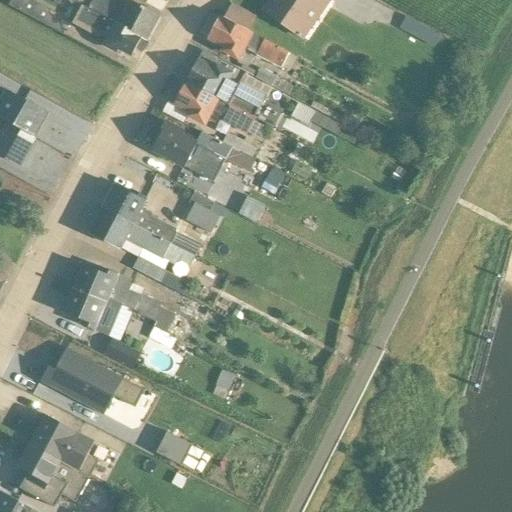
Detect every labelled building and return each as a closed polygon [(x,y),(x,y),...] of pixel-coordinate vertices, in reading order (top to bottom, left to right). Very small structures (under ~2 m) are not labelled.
[(39,0),(13,0),(11,10),(54,22),(58,5),(39,0)] [(68,3),(80,9),(73,25),(82,30),(81,31),(100,40),(103,35),(106,36),(106,37),(101,47),(116,53),(118,50),(131,57),(141,39),(70,0),(68,3)] [(70,0),(145,41),(158,18),(125,0),(118,0),(116,3),(110,0),(70,0)] [(302,40),(331,0),(271,0),(263,12),(302,40)] [(254,19),(232,6),(224,20),(248,32),(254,19)] [(219,17),(207,41),(221,48),(219,52),(238,62),(246,47),(257,53),(256,56),(280,69),(281,68),(288,72),(295,59),(219,17)] [(406,18),(399,30),(445,54),(452,42),(406,18)] [(236,69),(202,52),(186,83),(254,119),(265,98),(240,85),(239,87),(229,82),(236,69)] [(243,67),(240,71),(288,96),(292,87),(276,79),(276,77),(260,69),(258,74),(243,67)] [(186,83),(173,106),(188,114),(186,117),(205,128),(208,121),(215,123),(220,116),(223,118),(222,121),(246,134),(247,133),(259,139),(265,128),(253,122),(254,119),(186,83)] [(48,115),(0,87),(0,120),(34,139),(48,115)] [(313,103),(310,107),(345,125),(349,118),(341,114),(340,116),(313,103)] [(311,123),(335,136),(340,127),(316,114),(311,123)] [(0,155),(18,167),(19,167),(34,140),(34,139),(0,120),(0,155)] [(158,140),(152,153),(183,169),(188,163),(204,172),(213,154),(248,173),(255,161),(202,133),(197,143),(183,135),(184,132),(166,121),(156,138),(158,140)] [(222,143),(251,158),(255,150),(243,143),(242,142),(227,134),(222,143)] [(312,170),(295,162),(290,174),(307,182),(312,170)] [(272,199),(285,175),(270,168),(258,192),(272,199)] [(195,178),(189,190),(223,207),(229,197),(195,178)] [(136,196),(113,185),(100,210),(195,256),(200,246),(175,233),(176,231),(151,217),(152,215),(142,209),(147,199),(138,194),(136,196)] [(214,203),(194,193),(189,203),(193,206),(185,221),(210,233),(219,216),(210,212),(214,203)] [(177,261),(190,267),(195,256),(100,210),(88,234),(120,251),(122,249),(139,258),(143,250),(174,266),(177,261)] [(184,296),(190,285),(139,259),(133,270),(184,296)] [(103,274),(82,265),(73,285),(94,296),(108,302),(109,300),(134,310),(133,314),(156,323),(154,327),(165,333),(174,315),(159,307),(161,304),(140,295),(142,290),(132,285),(133,281),(105,270),(103,274)] [(170,351),(176,339),(154,327),(156,323),(133,314),(134,310),(109,300),(108,302),(94,296),(73,285),(61,312),(62,312),(81,320),(79,325),(80,325),(95,332),(101,320),(114,326),(113,328),(147,344),(149,340),(170,351)] [(137,363),(142,351),(112,340),(108,353),(137,363)] [(48,367),(40,382),(103,416),(114,396),(135,407),(144,390),(66,349),(54,370),(48,367)] [(217,387),(213,395),(223,399),(227,390),(237,394),(242,381),(222,372),(215,386),(217,387)] [(94,443),(46,416),(30,445),(88,477),(96,463),(86,457),(94,443)] [(166,434),(156,455),(191,472),(202,451),(166,434)] [(30,445),(18,468),(28,474),(20,489),(55,509),(62,497),(75,504),(89,478),(30,445)] [(35,511),(2,493),(0,496),(0,511),(35,511)]
